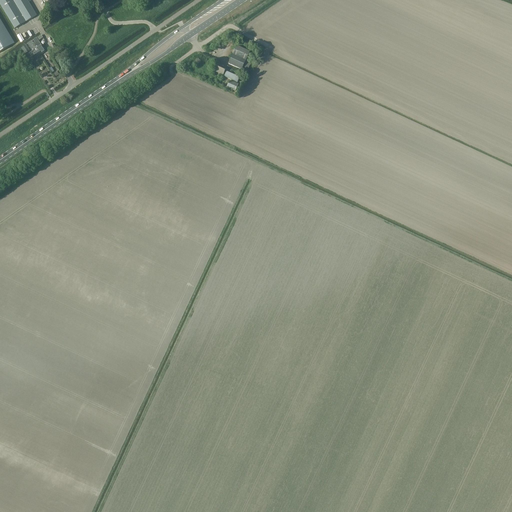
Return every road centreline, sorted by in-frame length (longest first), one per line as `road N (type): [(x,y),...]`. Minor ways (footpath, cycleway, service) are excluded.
road 1 (unclassified): [(152,30),(0,135)]
road 2 (primary): [(0,161),(121,78)]
road 3 (primary): [(121,78),(239,0)]
road 4 (primary): [(222,0),(121,78)]
road 5 (track): [(171,75),(170,67),(228,26),(269,46)]
